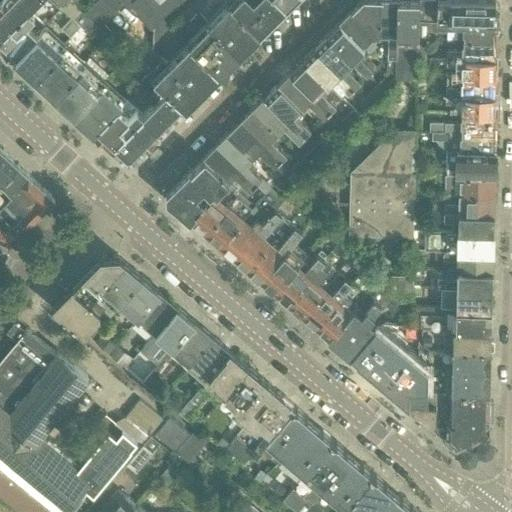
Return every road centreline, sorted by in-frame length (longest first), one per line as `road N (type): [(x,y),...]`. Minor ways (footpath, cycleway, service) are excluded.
road 1 (tertiary): [(477,511),(115,209)]
road 2 (residential): [(115,209),(335,0)]
road 3 (tertiary): [(115,209),(0,102)]
road 4 (residential): [(115,209),(45,278),(0,262)]
